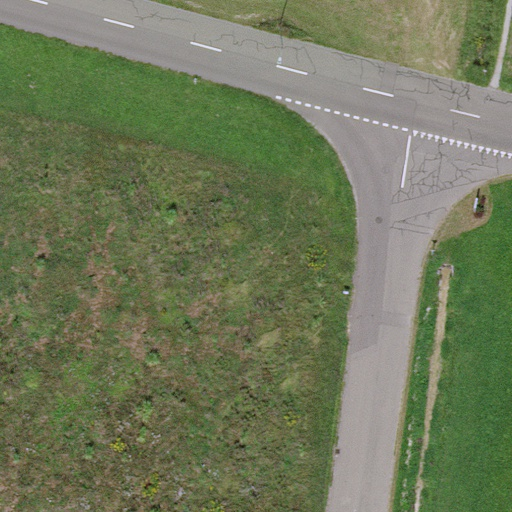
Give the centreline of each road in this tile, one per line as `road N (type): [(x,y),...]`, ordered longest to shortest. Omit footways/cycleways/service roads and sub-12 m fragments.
road 1 (unclassified): [(359,511),(416,103)]
road 2 (tertiary): [(26,0),(416,103)]
